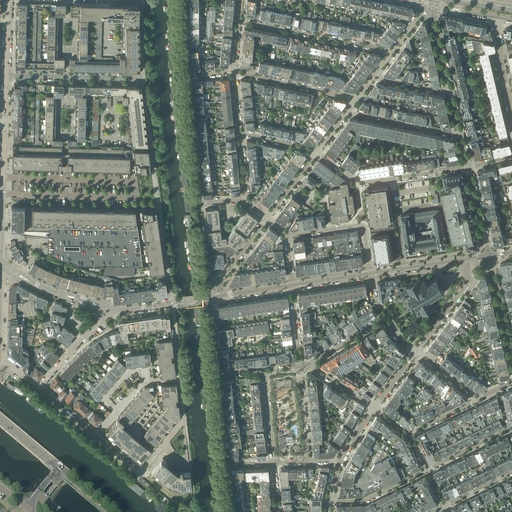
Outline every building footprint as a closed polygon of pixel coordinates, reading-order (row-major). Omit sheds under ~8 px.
[(361,8),(364,9),(366,0),(359,0),(358,8),(357,13),(360,13),(361,8)] [(368,15),(369,15),(369,12),(366,12),(367,9),(370,10),(372,1),(368,0),(366,0),(364,9),(363,14),(368,15)] [(371,16),(374,16),(377,2),(372,1),(370,10),(369,12),(369,15),(371,16)] [(380,18),(382,13),(384,3),(377,2),(374,16),(380,18)] [(48,10),(48,15),(52,15),(52,10),(65,10),(66,4),(37,3),(37,10),(38,10),(42,10),(48,10)] [(125,18),(125,20),(139,20),(139,6),(71,4),(70,15),(78,15),(78,20),(88,20),(88,18),(125,18)] [(387,14),(394,15),(395,6),(392,5),(389,4),(387,14)] [(245,15),(259,18),(260,12),(261,9),(246,6),(245,15)] [(399,18),(398,21),(402,22),(405,23),(408,18),(413,12),(413,11),(412,9),(405,8),(401,7),(399,16),(399,18)] [(283,23),(288,24),(292,9),(288,9),(287,14),(285,14),(283,23)] [(189,37),(189,42),(198,41),(211,41),(211,39),(211,35),(211,31),(212,27),(212,22),(214,22),(215,22),(215,10),(207,10),(207,21),(207,32),(207,37),(202,37),(189,37)] [(440,18),(445,38),(450,37),(455,36),(454,31),(452,31),(449,32),(449,29),(448,29),(446,16),(443,15),(440,18)] [(387,23),(385,25),(397,33),(400,29),(391,23),(386,19),(384,21),(387,23)] [(471,22),(470,21),(469,21),(468,21),(466,21),(465,20),(463,20),(463,29),(464,30),(464,31),(469,32),(471,22)] [(392,21),(391,23),(400,29),(405,23),(402,22),(398,21),(396,21),(395,21),(392,21)] [(387,29),(385,31),(394,38),(397,33),(385,25),(384,27),(387,29)] [(384,33),(382,35),(391,42),(394,38),(385,31),(381,28),(380,30),(384,33)] [(417,30),(412,36),(412,37),(415,37),(415,36),(429,33),(428,31),(427,28),(417,30)] [(510,40),(510,38),(511,29),(510,28),(508,28),(507,28),(506,28),(503,31),(504,36),(505,36),(506,36),(507,37),(507,39),(510,40)] [(263,51),(265,52),(268,53),(269,51),(269,50),(266,50),(268,41),(270,42),(272,33),(267,32),(265,45),(264,47),(263,51)] [(376,37),(374,41),(373,42),(388,45),(391,42),(382,35),(379,39),(376,37)] [(446,43),(456,41),(459,41),(459,40),(466,39),(466,38),(465,36),(464,37),(457,38),(456,35),(455,36),(450,37),(445,38),(446,43)] [(286,36),(283,49),(283,51),(286,51),(286,48),(287,45),(289,46),(291,39),(291,37),(286,36)] [(411,52),(413,54),(414,52),(411,51),(412,50),(415,49),(415,48),(415,47),(414,44),(413,38),(412,37),(412,36),(410,38),(404,47),(411,53),(411,52)] [(415,47),(431,43),(430,41),(430,38),(421,40),(421,42),(414,44),(415,47)] [(471,40),(466,40),(467,44),(467,45),(467,44),(468,47),(470,56),(471,55),(471,58),(473,58),(472,55),(475,54),(475,55),(480,53),(488,52),(495,50),(494,44),(484,43),(478,41),(473,40),(471,40)] [(456,41),(446,43),(448,49),(463,46),(463,45),(462,43),(460,43),(457,44),(456,41)] [(463,46),(448,49),(449,54),(449,55),(459,52),(458,49),(461,49),(468,47),(467,44),(467,45),(467,44),(463,45),(463,46)] [(401,51),(411,58),(411,59),(414,56),(415,55),(413,54),(411,52),(411,53),(404,47),(401,51)] [(342,63),(342,65),(342,66),(345,66),(346,62),(348,62),(348,61),(349,59),(350,51),(347,50),(348,49),(345,48),(342,63)] [(420,56),(433,53),(433,51),(432,48),(423,50),(424,52),(419,53),(419,55),(416,56),(417,57),(420,56)] [(349,59),(348,61),(349,62),(350,61),(351,59),(352,59),(353,59),(359,51),(353,50),(353,51),(350,51),(349,59)] [(262,72),(264,58),(265,52),(263,51),(263,52),(264,52),(263,55),(262,55),(261,61),(259,61),(258,65),(257,71),(262,72)] [(359,51),(353,59),(355,61),(357,58),(358,57),(360,58),(363,54),(361,53),(362,52),(360,51),(359,51)] [(398,55),(408,63),(411,58),(401,51),(398,55)] [(449,56),(450,60),(464,57),(465,57),(465,54),(463,54),(462,52),(459,52),(449,55),(449,56)] [(488,52),(480,53),(481,57),(480,57),(481,62),(482,61),(484,70),(491,68),(488,52)] [(270,73),(273,59),(275,54),(273,53),(271,53),(270,59),(271,59),(270,63),(268,62),(266,73),(270,73)] [(366,54),(365,55),(375,63),(379,57),(379,55),(368,53),(367,54),(366,54)] [(365,58),(363,60),(372,67),(375,63),(365,55),(363,54),(362,56),(365,58)] [(408,69),(410,66),(411,65),(410,64),(408,63),(398,55),(395,59),(405,67),(408,69)] [(140,56),(126,56),(127,56),(126,63),(125,63),(125,56),(116,56),(116,61),(120,61),(120,63),(114,63),(75,62),(75,58),(69,58),(69,69),(114,71),(140,71),(140,56)] [(279,75),(284,76),(286,66),(284,66),(286,59),(287,59),(288,57),(283,56),(282,61),(279,75)] [(359,60),(357,62),(369,71),(372,67),(363,60),(360,58),(358,57),(357,58),(359,60)] [(465,59),(464,57),(450,60),(452,65),(462,63),(461,60),(465,59)] [(289,77),(293,78),(295,68),(293,67),(295,61),(296,61),(297,59),(293,58),(292,60),(292,63),(289,77)] [(422,66),(436,63),(435,61),(434,58),(426,60),(426,62),(421,63),(422,64),(419,65),(419,67),(422,66)] [(403,68),(405,67),(395,59),(392,63),(401,71),(403,68)] [(357,62),(354,66),(366,75),(369,71),(357,62)] [(303,80),(307,81),(310,67),(311,63),(308,63),(307,70),(305,70),(303,80)] [(398,75),(401,71),(392,63),(389,67),(398,74),(397,74),(398,75)] [(312,82),(317,83),(320,66),(318,66),(318,69),(317,69),(316,72),(314,72),(312,82)] [(353,69),(352,71),(362,79),(366,75),(354,66),(353,66),(352,68),(353,69)] [(402,78),(408,80),(411,67),(410,66),(408,69),(408,70),(402,78)] [(335,87),(339,88),(341,84),(344,80),(340,77),(341,75),(342,74),(343,71),(345,68),(341,68),(339,67),(338,71),(335,87)] [(397,77),(398,75),(397,74),(398,74),(389,67),(384,73),(385,75),(397,77)] [(422,77),(438,73),(437,71),(437,68),(428,70),(429,72),(424,73),(423,71),(421,72),(422,77)] [(454,76),(464,74),(467,73),(466,68),(453,71),(454,76)] [(491,68),(484,70),(485,73),(484,73),(485,78),(486,78),(488,87),(495,85),(491,68)] [(419,82),(423,83),(423,82),(439,78),(438,75),(439,75),(438,75),(439,75),(438,73),(422,77),(421,72),(420,69),(416,70),(417,71),(419,81),(419,82)] [(348,71),(347,74),(359,83),(362,79),(352,71),(351,71),(350,72),(348,71)] [(349,79),(347,81),(356,87),(359,83),(347,74),(345,76),(349,79)] [(423,82),(423,83),(430,84),(440,86),(441,85),(440,81),(441,81),(440,80),(439,78),(423,82)] [(456,82),(457,87),(468,84),(467,81),(469,81),(469,80),(471,80),(470,78),(456,82)] [(341,84),(339,88),(353,91),(354,90),(356,87),(347,81),(344,85),(341,84)] [(373,98),(375,98),(377,99),(377,96),(378,92),(380,84),(378,84),(378,83),(376,84),(371,91),(367,97),(371,97),(373,98)] [(458,93),(471,90),(477,88),(476,83),(470,84),(468,84),(457,87),(458,93)] [(84,96),(84,93),(84,85),(69,85),(68,96),(76,96),(84,96)] [(495,85),(488,87),(488,90),(489,95),(490,94),(492,103),(499,101),(495,85)] [(130,94),(130,101),(143,101),(141,87),(114,86),(104,86),(104,93),(114,94),(122,94),(122,96),(115,96),(115,101),(125,101),(128,101),(128,94),(130,94)] [(459,98),(468,96),(472,95),(471,90),(458,93),(459,95),(458,96),(459,97),(459,98)] [(423,108),(425,109),(427,109),(429,109),(429,105),(427,94),(424,93),(422,101),(421,108),(423,108)] [(429,105),(445,101),(444,98),(443,97),(427,94),(429,105)] [(357,110),(364,111),(367,98),(366,98),(357,110)] [(331,101),(340,109),(345,103),(344,101),(332,99),(331,100),(331,101)] [(460,103),(462,107),(470,105),(469,103),(474,102),(477,101),(476,99),(475,99),(460,103)] [(330,103),(329,106),(337,112),(340,109),(331,101),(329,100),(328,102),(330,103)] [(437,108),(446,106),(445,101),(429,105),(429,109),(429,110),(433,109),(433,107),(434,107),(434,106),(437,106),(437,108)] [(499,101),(492,103),(492,106),(493,111),(496,120),(503,118),(499,101)] [(318,104),(321,107),(334,116),(337,112),(329,106),(326,104),(325,105),(321,102),(318,104)] [(322,110),(320,112),(331,121),(334,116),(321,107),(320,108),(322,110)] [(463,111),(464,116),(472,114),(472,112),(480,110),(480,107),(477,108),(463,111)] [(278,136),(282,137),(287,119),(288,113),(287,113),(284,112),(283,115),(285,115),(282,127),(280,127),(278,136)] [(320,112),(317,116),(328,124),(331,121),(320,112)] [(316,122),(325,128),(328,124),(317,116),(315,114),(313,116),(315,118),(316,118),(318,119),(316,122)] [(266,133),(270,119),(270,117),(268,116),(266,122),(264,121),(262,132),(266,133)] [(270,134),(274,135),(278,117),(277,116),(276,119),(274,126),(272,125),(270,134)] [(465,120),(466,125),(474,123),(474,120),(480,119),(480,118),(481,118),(481,116),(465,120)] [(503,118),(496,120),(496,123),(497,128),(499,136),(507,135),(507,134),(503,118)] [(354,128),(357,130),(359,120),(354,120),(351,119),(350,120),(348,122),(345,126),(344,127),(351,133),(354,128)] [(286,138),(291,139),(294,125),(295,120),(293,120),(291,126),(289,125),(289,129),(286,138)] [(315,124),(313,126),(322,133),(325,128),(316,122),(314,120),(313,122),(315,124)] [(360,142),(361,135),(364,122),(359,120),(357,130),(356,132),(354,141),(360,142)] [(311,124),(308,128),(319,137),(322,133),(313,126),(311,124)] [(354,135),(351,133),(344,127),(344,128),(342,130),(341,131),(341,132),(351,139),(354,135)] [(309,132),(307,134),(316,141),(319,137),(308,128),(307,130),(309,132)] [(295,140),(299,141),(305,132),(302,130),(301,132),(297,131),(295,140)] [(305,132),(299,141),(302,141),(313,144),(314,143),(316,141),(307,134),(305,132)] [(348,143),(351,139),(341,132),(339,134),(338,135),(344,140),(348,143)] [(469,138),(470,142),(482,139),(482,137),(486,136),(485,134),(481,135),(469,138)] [(335,139),(344,146),(345,147),(346,148),(349,144),(348,143),(344,140),(338,135),(336,138),(336,137),(335,139)] [(444,147),(447,146),(455,144),(454,141),(453,140),(442,138),(443,144),(444,147)] [(332,143),(342,151),(343,152),(346,148),(345,147),(344,146),(335,139),(333,142),(333,141),(332,143)] [(339,155),(342,151),(332,143),(330,145),(329,147),(339,155)] [(509,143),(509,144),(501,146),(501,145),(496,146),(496,147),(492,148),(494,155),(511,151),(511,152),(511,151),(509,144),(510,144),(509,144),(509,143)] [(480,144),(471,146),(473,155),(474,159),(475,160),(481,159),(481,158),(493,156),(492,151),(491,146),(481,148),(480,144)] [(12,146),(12,167),(61,169),(62,147),(12,146)] [(67,169),(130,170),(130,149),(68,147),(68,154),(67,156),(67,169)] [(336,159),(339,155),(329,147),(327,149),(326,151),(336,159)] [(277,148),(275,156),(274,158),(277,159),(279,157),(284,151),(285,150),(277,148)] [(130,149),(130,170),(151,171),(148,150),(130,149)] [(284,151),(288,154),(289,153),(301,161),(305,156),(304,154),(285,150),(284,151)] [(436,151),(438,157),(439,157),(440,166),(442,165),(441,162),(445,161),(445,160),(441,160),(441,159),(441,157),(439,152),(439,151),(436,151)] [(291,156),(289,158),(298,165),(301,161),(289,153),(288,154),(291,156)] [(342,163),(346,166),(353,157),(349,154),(348,155),(342,163)] [(288,160),(286,162),(295,169),(298,165),(289,158),(287,157),(286,158),(288,160)] [(346,166),(350,169),(357,160),(353,157),(346,166)] [(357,174),(360,170),(359,166),(359,165),(360,164),(360,162),(357,160),(350,169),(357,174)] [(284,161),(281,165),(292,173),(295,169),(286,162),(284,161)] [(330,188),(330,189),(331,190),(336,189),(336,188),(340,187),(342,196),(349,195),(347,182),(319,161),(310,172),(317,177),(321,179),(322,177),(326,180),(324,182),(327,184),(330,186),(330,188)] [(282,168),(280,171),(289,177),(292,173),(281,165),(279,163),(277,165),(279,167),(280,166),(282,168)] [(273,171),(274,172),(286,181),(289,177),(280,171),(273,165),(272,167),(271,168),(270,169),(273,171)] [(496,167),(498,176),(500,185),(503,184),(511,182),(511,180),(503,182),(501,174),(504,173),(504,174),(509,173),(509,172),(507,165),(499,167),(496,167)] [(496,167),(488,169),(489,173),(493,172),(494,174),(495,174),(495,177),(498,176),(496,167)] [(477,173),(478,178),(489,175),(488,173),(489,173),(488,169),(478,171),(477,173)] [(276,176),(274,178),(283,185),(286,181),(274,172),(275,173),(274,174),(276,176)] [(305,181),(311,185),(315,188),(319,183),(320,184),(322,182),(317,179),(316,180),(308,174),(304,180),(305,181)] [(445,213),(447,221),(453,242),(461,240),(461,243),(462,243),(464,250),(479,248),(477,238),(476,239),(471,217),(472,217),(471,213),(470,209),(469,206),(468,206),(463,185),(464,184),(462,175),(443,177),(444,185),(443,186),(444,188),(445,188),(445,189),(448,188),(448,190),(440,192),(445,213)] [(478,178),(480,184),(490,182),(489,175),(478,178)] [(272,177),(269,180),(280,189),(283,185),(274,178),(272,177)] [(268,182),(266,185),(277,193),(280,189),(269,180),(267,179),(266,181),(268,182)] [(480,184),(481,190),(492,188),(490,182),(480,184)] [(252,193),(256,187),(258,185),(260,183),(251,184),(252,193)] [(388,184),(365,187),(366,191),(367,191),(371,217),(369,217),(370,223),(375,222),(375,224),(389,222),(388,220),(393,220),(392,214),(390,214),(387,188),(389,188),(388,184)] [(266,185),(263,189),(274,197),(277,193),(266,185)] [(331,190),(330,189),(329,189),(330,197),(328,198),(330,211),(332,211),(333,214),(331,214),(332,221),(332,222),(349,219),(349,217),(351,217),(353,214),(353,212),(355,212),(352,194),(349,195),(342,196),(340,187),(336,188),(336,189),(331,190)] [(481,190),(483,196),(493,194),(492,188),(481,190)] [(259,192),(260,193),(262,194),(271,201),(274,197),(263,189),(261,190),(259,192)] [(252,193),(252,200),(256,203),(265,209),(268,205),(257,197),(254,194),(252,193)] [(255,193),(254,194),(257,197),(268,205),(271,201),(262,194),(260,193),(258,195),(255,193)] [(483,200),(484,202),(497,199),(495,193),(493,194),(483,196),(483,200)] [(292,196),(289,200),(298,207),(299,205),(302,207),(304,208),(305,207),(304,205),(293,197),(292,196)] [(484,204),(485,207),(495,205),(498,204),(497,199),(484,202),(484,204)] [(289,200),(286,204),(295,211),(296,209),(299,210),(300,209),(298,207),(289,200)] [(283,208),(293,216),(295,218),(296,216),(298,213),(295,211),(286,204),(283,208)] [(48,237),(48,238),(55,238),(55,234),(80,235),(79,258),(104,259),(103,266),(104,266),(143,267),(137,225),(135,210),(122,209),(105,209),(89,208),(81,208),(73,208),(65,208),(49,207),(32,207),(25,207),(24,207),(11,206),(11,221),(10,230),(21,230),(24,230),(32,230),(32,236),(48,237)] [(210,245),(212,245),(228,243),(234,248),(235,249),(258,219),(253,216),(251,219),(248,222),(246,225),(244,228),(241,231),(239,235),(233,230),(227,238),(226,238),(226,235),(221,235),(220,224),(218,212),(218,208),(205,209),(205,214),(206,217),(206,218),(208,244),(210,243),(210,245)] [(283,208),(279,213),(289,220),(293,216),(283,208)] [(312,212),(313,213),(313,216),(317,215),(319,226),(325,225),(326,224),(326,223),(327,223),(327,222),(326,213),(324,213),(324,211),(323,211),(322,208),(319,209),(320,212),(316,212),(316,208),(315,208),(313,211),(312,212)] [(156,210),(141,210),(142,218),(143,221),(143,225),(144,232),(145,239),(145,241),(146,245),(147,252),(148,259),(148,262),(149,266),(150,273),(164,271),(163,264),(163,260),(163,257),(162,250),(161,244),(160,240),(160,239),(160,237),(159,230),(158,223),(158,219),(157,219),(157,216),(156,210)] [(439,247),(446,246),(441,213),(438,213),(438,210),(432,210),(409,213),(401,215),(406,252),(413,251),(413,249),(439,245),(439,247)] [(289,220),(279,213),(276,218),(288,227),(292,222),(289,220)] [(297,219),(297,217),(289,228),(292,230),(298,229),(297,219)] [(269,227),(265,232),(274,238),(275,239),(276,237),(275,236),(277,234),(269,227)] [(265,232),(262,236),(271,242),(272,243),(273,241),(272,240),(274,238),(265,232)] [(393,261),(395,260),(395,257),(392,257),(389,234),(372,236),(371,236),(372,244),(371,244),(371,247),(372,247),(374,261),(375,261),(375,263),(393,261)] [(259,240),(267,247),(268,247),(270,245),(269,245),(271,242),(262,236),(259,240)] [(272,249),(282,248),(281,237),(280,236),(275,243),(275,244),(275,247),(274,247),(274,245),(272,247),(271,248),(272,249)] [(293,240),(294,246),(305,244),(314,243),(313,237),(293,240)] [(511,237),(503,238),(493,240),(494,244),(494,246),(511,243),(511,237)] [(10,247),(12,250),(12,251),(16,259),(18,262),(19,262),(24,266),(25,265),(27,264),(25,263),(26,262),(24,260),(23,259),(24,259),(23,259),(22,256),(23,255),(22,254),(23,253),(21,248),(19,249),(18,247),(17,248),(16,245),(15,245),(15,244),(15,241),(11,241),(11,240),(11,241),(10,241),(10,247)] [(259,240),(256,245),(264,251),(265,252),(267,250),(266,249),(267,247),(259,240)] [(228,243),(212,245),(212,254),(211,254),(210,256),(211,265),(211,266),(212,267),(213,267),(216,267),(217,268),(221,268),(222,267),(222,266),(223,265),(223,264),(224,264),(223,259),(228,259),(228,257),(234,248),(228,243)] [(256,245),(252,249),(261,255),(264,258),(265,256),(262,254),(264,251),(256,245)] [(349,247),(352,267),(358,266),(355,246),(351,247),(349,247)] [(355,246),(358,266),(363,265),(361,250),(360,246),(355,246)] [(344,248),(347,268),(352,267),(349,247),(346,248),(344,248)] [(307,255),(312,254),(317,253),(317,252),(315,252),(315,248),(312,248),(313,250),(309,251),(309,252),(306,253),(306,249),(295,251),(295,257),(301,256),(307,255)] [(339,249),(342,268),(347,268),(344,248),(342,248),(341,248),(339,249)] [(252,249),(249,253),(256,258),(259,260),(260,259),(259,258),(261,255),(252,249)] [(334,255),(336,269),(342,268),(339,249),(338,249),(336,249),(333,250),(334,251),(337,250),(337,255),(334,255)] [(324,258),(326,271),(331,270),(329,259),(328,250),(327,250),(327,252),(323,252),(324,258)] [(320,252),(317,252),(317,253),(318,255),(321,255),(321,260),(320,261),(319,258),(318,258),(320,272),(326,271),(324,258),(323,252),(323,251),(322,251),(320,252)] [(251,262),(253,261),(254,261),(256,258),(249,253),(242,263),(251,262)] [(307,255),(301,256),(303,274),(309,273),(307,255)] [(29,269),(37,273),(41,266),(38,264),(39,262),(37,261),(36,264),(34,262),(29,269)] [(501,275),(502,275),(511,272),(511,262),(500,264),(499,265),(500,269),(500,270),(501,273),(501,275)] [(37,273),(44,277),(49,267),(44,265),(43,265),(43,266),(43,267),(41,266),(37,273)] [(44,277),(53,281),(57,270),(53,269),(49,267),(44,277)] [(135,268),(103,267),(103,275),(134,276),(135,268)] [(53,281),(60,283),(62,275),(60,274),(61,272),(57,270),(53,281)] [(241,283),(239,272),(234,273),(228,281),(229,285),(241,283)] [(60,283),(67,285),(70,275),(66,273),(65,276),(62,275),(60,283)] [(67,285),(75,288),(78,279),(75,279),(75,276),(70,275),(67,285)] [(109,294),(113,293),(111,278),(107,276),(106,276),(105,276),(104,279),(107,280),(107,282),(105,282),(105,283),(102,283),(94,280),(94,282),(91,292),(101,294),(109,294)] [(475,285),(475,286),(488,284),(486,277),(482,276),(475,285)] [(75,288),(83,290),(85,281),(86,279),(78,277),(78,279),(75,288)] [(111,278),(113,293),(114,301),(115,302),(120,301),(118,291),(120,290),(119,283),(120,282),(120,280),(114,279),(111,278)] [(91,292),(94,282),(94,281),(87,279),(86,282),(85,281),(83,290),(91,292)] [(156,287),(154,287),(156,296),(163,295),(161,279),(157,279),(158,283),(155,283),(156,287)] [(389,281),(391,296),(396,295),(395,293),(398,292),(399,292),(400,294),(398,295),(400,298),(402,297),(405,303),(406,302),(406,303),(406,304),(406,305),(407,305),(407,306),(408,306),(408,307),(409,307),(410,307),(411,307),(412,307),(413,307),(415,311),(416,311),(416,312),(416,313),(418,316),(422,314),(428,311),(429,312),(431,311),(431,310),(436,306),(435,305),(438,304),(436,301),(439,299),(437,296),(444,292),(442,288),(445,287),(441,281),(438,282),(436,279),(427,284),(424,279),(421,281),(420,279),(414,282),(413,281),(411,282),(411,284),(406,287),(407,289),(405,290),(401,293),(397,286),(401,286),(400,279),(389,281)] [(387,296),(391,296),(389,281),(378,282),(380,297),(382,302),(383,302),(384,303),(387,301),(388,300),(387,297),(387,296)] [(469,294),(473,293),(489,289),(488,285),(488,283),(488,284),(475,286),(476,287),(477,287),(477,291),(476,291),(476,290),(475,290),(471,290),(469,294)] [(9,288),(9,296),(16,296),(16,290),(22,293),(24,288),(17,284),(9,288)] [(365,284),(360,285),(361,296),(361,298),(366,297),(367,299),(368,299),(366,285),(365,284)] [(136,285),(134,286),(136,299),(142,298),(141,289),(139,290),(139,287),(136,287),(136,285)] [(143,289),(141,289),(142,298),(144,298),(146,297),(151,296),(150,288),(149,285),(145,286),(143,286),(143,289)] [(121,290),(120,290),(118,291),(120,301),(125,300),(127,301),(129,300),(128,300),(127,291),(125,292),(125,289),(126,286),(122,287),(123,292),(122,292),(121,290)] [(129,291),(127,291),(128,300),(129,300),(136,299),(134,286),(131,286),(131,288),(129,288),(130,289),(128,289),(129,291)] [(30,291),(24,288),(22,293),(21,295),(26,298),(26,297),(27,296),(30,291)] [(474,298),(475,298),(490,294),(490,293),(489,289),(473,293),(474,298)] [(31,301),(33,301),(36,300),(36,294),(30,291),(27,296),(26,297),(30,299),(31,301)] [(299,295),(301,314),(308,313),(307,311),(307,309),(307,307),(305,293),(300,294),(299,295)] [(36,294),(36,300),(37,304),(42,307),(44,303),(46,304),(48,299),(39,296),(36,294)] [(480,300),(480,303),(492,300),(491,297),(491,296),(490,294),(475,298),(473,299),(474,302),(480,300)] [(468,295),(462,303),(471,310),(471,308),(469,300),(468,297),(468,295)] [(283,310),(284,317),(289,316),(289,313),(289,311),(287,297),(286,296),(281,297),(283,308),(283,310)] [(478,310),(478,309),(493,306),(493,304),(492,300),(480,303),(481,306),(477,306),(478,310)] [(9,302),(8,311),(14,311),(23,309),(24,314),(24,316),(26,316),(38,314),(37,311),(34,310),(34,308),(33,301),(31,301),(25,302),(22,302),(20,302),(21,301),(18,301),(9,302)] [(63,322),(63,321),(67,308),(67,307),(66,307),(61,306),(62,303),(55,301),(50,318),(41,320),(46,338),(54,335),(67,347),(72,341),(71,340),(74,336),(75,336),(75,335),(64,325),(63,325),(62,323),(63,322)] [(368,311),(373,318),(377,316),(370,303),(365,304),(366,307),(368,311)] [(462,303),(459,307),(468,314),(470,315),(472,313),(472,311),(471,310),(462,303)] [(362,309),(369,321),(373,318),(368,311),(366,312),(364,308),(362,305),(360,305),(362,309)] [(355,307),(360,316),(365,323),(369,321),(362,309),(360,310),(357,306),(355,307)] [(479,312),(480,315),(481,314),(483,314),(494,311),(494,308),(493,306),(478,309),(479,312)] [(456,311),(465,318),(466,319),(467,318),(465,317),(468,314),(459,307),(456,311)] [(16,311),(23,309),(14,311),(8,311),(8,318),(24,316),(24,314),(16,315),(16,311)] [(351,312),(352,313),(360,326),(365,323),(360,316),(358,317),(355,310),(351,312)] [(456,311),(453,315),(462,322),(465,318),(456,311)] [(495,315),(494,311),(483,314),(481,314),(480,315),(479,315),(480,320),(483,320),(496,317),(495,315)] [(350,318),(356,328),(360,326),(352,313),(349,315),(350,318)] [(152,317),(147,317),(149,327),(156,326),(154,316),(155,316),(153,315),(152,317)] [(165,315),(161,315),(162,325),(164,325),(165,330),(162,330),(163,335),(168,334),(171,334),(173,334),(173,329),(170,329),(169,315),(165,316),(165,315)] [(453,315),(450,319),(459,326),(460,323),(463,325),(464,326),(465,324),(462,322),(453,315)] [(141,318),(142,328),(146,327),(146,330),(146,334),(150,334),(149,327),(147,317),(141,318)] [(479,324),(479,327),(497,322),(496,319),(496,317),(483,320),(483,321),(482,323),(479,324)] [(138,319),(133,319),(134,329),(135,332),(138,332),(137,329),(142,328),(141,318),(139,318),(138,319)] [(348,323),(353,331),(356,328),(350,318),(347,320),(348,323)] [(126,320),(124,321),(125,321),(127,331),(130,332),(129,330),(131,330),(131,332),(135,332),(134,329),(133,319),(128,320),(126,320)] [(302,328),(303,335),(320,333),(323,332),(323,329),(322,324),(322,319),(320,320),(318,320),(319,324),(316,324),(311,325),(307,326),(307,327),(303,328),(302,328)] [(341,328),(345,335),(349,333),(342,320),(341,319),(339,320),(343,327),(341,328)] [(342,320),(349,333),(353,331),(348,323),(347,324),(344,319),(342,320)] [(450,319),(447,323),(456,330),(457,327),(460,329),(460,330),(463,332),(466,334),(468,332),(459,326),(450,319)] [(217,330),(219,346),(229,344),(232,343),(231,336),(233,336),(239,335),(239,336),(240,336),(245,335),(245,334),(261,331),(261,333),(269,332),(267,320),(217,328),(218,328),(218,330),(217,330)] [(121,330),(120,330),(120,332),(127,331),(125,321),(124,321),(118,322),(119,328),(120,327),(121,330)] [(334,332),(338,339),(342,337),(335,326),(333,322),(330,323),(333,327),(335,331),(334,332)] [(484,328),(484,331),(498,328),(498,326),(497,322),(479,327),(480,329),(484,328)] [(447,323),(444,327),(454,335),(455,336),(457,333),(458,332),(456,330),(447,323)] [(335,326),(342,337),(345,335),(341,328),(339,324),(335,326)] [(328,331),(334,342),(338,339),(334,332),(332,333),(330,330),(328,326),(326,327),(327,327),(329,331),(328,331)] [(326,336),(331,344),(334,342),(328,331),(329,331),(327,327),(325,328),(327,331),(326,331),(328,335),(326,336)] [(379,336),(386,332),(384,327),(382,327),(375,331),(377,334),(376,334),(374,333),(376,338),(379,336)] [(455,336),(454,335),(444,327),(441,331),(450,338),(453,340),(454,337),(456,339),(457,337),(455,336)] [(480,338),(488,336),(500,333),(499,330),(498,328),(484,331),(481,332),(482,334),(480,338)] [(7,344),(7,345),(20,345),(31,345),(32,341),(34,331),(24,330),(24,332),(19,331),(19,329),(8,329),(8,334),(8,335),(8,338),(7,338),(8,338),(8,339),(7,339),(8,339),(8,341),(7,340),(7,341),(8,341),(8,344),(7,344)] [(120,330),(114,331),(116,341),(116,342),(120,342),(120,341),(123,340),(123,341),(128,340),(127,331),(120,332),(120,330)] [(110,333),(108,333),(111,345),(113,344),(116,344),(116,342),(116,341),(114,331),(113,332),(111,332),(110,333)] [(441,331),(438,335),(450,344),(451,342),(456,346),(455,348),(459,351),(459,350),(461,347),(462,347),(453,340),(450,338),(441,331)] [(374,346),(377,344),(376,341),(374,342),(373,342),(372,341),(372,340),(376,338),(374,333),(373,332),(368,335),(374,346)] [(377,344),(379,343),(389,337),(386,332),(379,336),(380,339),(378,340),(376,341),(377,344)] [(101,337),(106,345),(108,348),(112,347),(111,345),(108,333),(106,334),(101,337)] [(485,340),(485,342),(501,339),(501,337),(500,337),(500,333),(488,336),(489,339),(485,340)] [(375,348),(374,346),(368,335),(365,337),(366,337),(362,339),(367,347),(370,346),(372,349),(375,348)] [(438,335),(435,339),(445,347),(447,344),(450,347),(448,349),(450,351),(453,347),(450,344),(438,335)] [(97,339),(96,340),(101,348),(103,347),(104,349),(105,348),(107,349),(108,348),(106,345),(101,337),(97,339)] [(156,341),(160,377),(163,377),(175,376),(171,339),(170,340),(169,337),(168,337),(164,337),(157,338),(157,341),(156,341)] [(385,345),(384,345),(392,341),(389,337),(379,343),(380,345),(384,343),(385,345)] [(332,358),(330,359),(329,359),(328,360),(326,361),(329,366),(331,365),(333,365),(336,370),(337,369),(339,368),(341,370),(344,369),(348,366),(354,362),(355,362),(354,361),(356,360),(357,360),(363,356),(364,357),(370,353),(367,347),(362,339),(359,341),(358,341),(355,343),(355,344),(353,345),(352,346),(350,347),(349,347),(346,349),(344,350),(343,351),(341,352),(340,353),(340,352),(337,354),(336,355),(333,357),(332,358)] [(435,339),(432,343),(443,352),(446,348),(445,347),(435,339)] [(490,344),(491,347),(502,344),(501,341),(501,339),(485,342),(486,345),(490,344)] [(94,341),(89,344),(96,353),(97,353),(96,352),(98,350),(99,352),(101,351),(100,350),(101,349),(101,348),(96,340),(94,341)] [(393,349),(394,348),(396,344),(392,341),(384,345),(384,346),(386,348),(385,350),(384,350),(382,353),(385,355),(387,352),(389,350),(391,347),(393,349)] [(44,358),(43,359),(51,365),(53,361),(54,361),(58,356),(47,346),(43,343),(38,349),(35,352),(37,353),(37,354),(41,350),(42,352),(40,354),(44,358)] [(432,343),(429,347),(439,355),(440,352),(441,353),(442,353),(443,352),(432,343)] [(86,347),(85,348),(91,356),(92,358),(93,356),(95,355),(94,354),(96,353),(89,344),(86,347)] [(396,350),(396,351),(398,352),(397,353),(399,354),(400,354),(402,356),(402,355),(405,352),(405,350),(396,344),(394,348),(396,350)] [(485,354),(489,353),(504,350),(503,348),(502,344),(491,347),(491,350),(484,351),(485,354)] [(10,353),(16,359),(25,349),(26,348),(25,346),(22,346),(20,349),(18,347),(20,345),(7,345),(7,348),(9,349),(10,349),(10,353)] [(426,351),(441,363),(444,359),(443,357),(440,356),(439,355),(429,347),(426,351)] [(83,350),(79,353),(86,360),(88,359),(89,360),(91,359),(89,357),(91,356),(85,348),(83,350)] [(15,361),(22,367),(28,360),(28,359),(26,357),(28,355),(29,352),(25,349),(16,359),(15,361)] [(317,350),(305,352),(305,356),(308,358),(320,350),(320,349),(317,349),(317,350)] [(491,359),(494,358),(505,355),(504,352),(504,350),(489,353),(489,354),(487,355),(488,358),(490,358),(491,359)] [(389,360),(395,365),(399,360),(402,356),(400,354),(399,354),(397,353),(398,352),(396,351),(393,354),(389,360)] [(79,353),(69,362),(76,369),(78,367),(80,369),(81,367),(80,366),(82,364),(84,365),(85,364),(84,362),(86,360),(79,353)] [(125,356),(122,358),(123,360),(126,365),(128,365),(128,366),(133,366),(131,354),(125,354),(125,356)] [(441,363),(445,365),(452,356),(450,354),(448,357),(446,356),(444,359),(441,363)] [(448,368),(456,358),(452,355),(452,356),(445,365),(448,368)] [(490,362),(491,364),(506,361),(506,359),(505,355),(494,358),(494,361),(490,362)] [(51,365),(43,359),(41,357),(37,362),(39,363),(47,369),(51,365)] [(117,359),(113,363),(123,371),(125,368),(124,367),(126,365),(123,360),(122,358),(118,359),(117,359)] [(448,368),(452,371),(459,361),(456,358),(448,368)] [(385,365),(384,367),(390,372),(393,368),(383,361),(382,360),(380,359),(380,360),(379,361),(385,365)] [(384,360),(383,361),(393,368),(395,365),(389,360),(388,362),(386,360),(385,359),(385,360),(384,360)] [(31,374),(34,377),(41,369),(39,367),(38,369),(35,367),(36,366),(30,361),(30,365),(30,368),(33,370),(32,370),(33,371),(31,374)] [(333,368),(331,365),(329,366),(326,361),(321,364),(321,367),(328,371),(331,372),(331,371),(330,370),(333,368)] [(411,370),(408,375),(411,378),(422,363),(419,361),(413,368),(415,369),(413,371),(411,370)] [(452,371),(455,373),(462,364),(463,363),(459,361),(452,371)] [(496,366),(496,369),(507,366),(507,363),(506,361),(491,364),(488,365),(489,367),(491,367),(496,366)] [(60,372),(60,373),(62,375),(65,377),(67,379),(68,378),(70,379),(72,377),(71,375),(73,373),(75,374),(76,373),(75,371),(76,369),(69,362),(66,366),(63,369),(60,372)] [(109,365),(108,366),(118,375),(119,373),(120,374),(123,371),(113,363),(111,366),(109,365)] [(426,366),(422,363),(411,378),(413,379),(417,374),(418,375),(426,366)] [(462,364),(455,373),(459,376),(466,366),(468,364),(466,363),(465,365),(463,363),(462,364)] [(377,364),(375,366),(388,375),(390,372),(384,367),(382,368),(377,364)] [(108,370),(106,373),(115,380),(117,377),(116,376),(118,375),(108,366),(106,368),(108,370)] [(380,372),(378,373),(385,379),(388,375),(375,366),(374,367),(380,372)] [(429,369),(426,366),(418,375),(422,378),(429,369)] [(459,376),(463,379),(468,372),(466,371),(468,367),(466,366),(459,376)] [(490,376),(490,377),(509,372),(508,370),(507,366),(496,369),(497,372),(488,374),(490,376)] [(41,369),(34,377),(38,380),(46,370),(43,367),(41,369)] [(432,371),(429,369),(422,378),(421,379),(423,380),(426,377),(427,378),(432,371)] [(463,379),(466,382),(473,372),(473,371),(472,370),(469,373),(468,372),(463,379)] [(372,371),(371,373),(383,382),(385,379),(378,373),(377,375),(372,371)] [(436,374),(432,371),(427,378),(429,379),(427,383),(428,384),(429,383),(436,374)] [(474,371),(473,372),(466,382),(470,384),(475,377),(476,375),(477,374),(474,371)] [(509,372),(490,377),(494,384),(510,376),(509,372)] [(101,374),(100,376),(110,384),(111,382),(112,383),(115,380),(106,373),(103,376),(101,374)] [(321,382),(322,381),(319,379),(310,373),(309,373),(307,375),(307,380),(308,382),(308,384),(317,383),(321,382)] [(340,378),(346,382),(350,375),(347,373),(344,375),(340,378)] [(375,378),(373,380),(380,385),(383,382),(371,373),(369,374),(375,378)] [(346,382),(350,385),(356,375),(354,374),(352,377),(350,375),(346,382)] [(439,376),(436,374),(429,383),(431,385),(433,382),(434,383),(439,376)] [(470,384),(473,387),(480,377),(480,376),(479,375),(478,374),(477,376),(476,375),(475,377),(470,384)] [(350,385),(353,387),(360,378),(358,376),(356,375),(350,385)] [(405,379),(412,384),(413,382),(416,384),(417,382),(415,380),(413,379),(411,378),(408,375),(405,379)] [(100,379),(98,382),(107,390),(110,386),(109,385),(110,384),(100,376),(99,377),(100,379)] [(443,379),(439,376),(434,383),(436,385),(434,388),(435,390),(443,379)] [(480,377),(473,387),(477,390),(482,383),(483,381),(484,380),(482,379),(482,378),(481,377),(480,377)] [(50,386),(54,390),(60,382),(55,378),(50,384),(50,386)] [(360,378),(353,387),(357,389),(360,386),(361,384),(364,381),(360,378)] [(366,380),(368,381),(378,389),(380,385),(373,380),(372,382),(367,378),(366,380)] [(405,379),(402,383),(411,389),(413,387),(417,390),(418,389),(414,386),(412,384),(405,379)] [(434,391),(436,392),(440,387),(441,388),(446,382),(443,379),(435,390),(434,391)] [(370,385),(368,387),(375,392),(378,389),(368,381),(367,383),(370,385)] [(482,383),(477,390),(479,391),(490,386),(483,381),(482,383)] [(60,382),(54,390),(59,393),(60,393),(66,387),(60,382)] [(94,383),(92,385),(102,393),(103,392),(104,393),(107,390),(98,382),(95,385),(94,383)] [(324,394),(326,395),(331,387),(323,382),(322,385),(322,386),(322,388),(322,391),(324,391),(324,394)] [(439,396),(440,397),(450,384),(446,382),(441,388),(443,390),(439,396)] [(151,472),(167,485),(179,489),(179,488),(191,487),(189,467),(184,468),(179,468),(180,471),(178,472),(178,471),(162,458),(152,449),(140,439),(144,435),(156,444),(180,416),(176,383),(160,385),(153,386),(146,386),(145,386),(120,416),(118,419),(105,433),(140,463),(151,472)] [(363,383),(360,386),(372,396),(375,392),(368,387),(367,389),(363,386),(365,384),(363,383)] [(412,393),(411,393),(416,396),(417,394),(411,389),(402,383),(399,387),(408,393),(410,395),(412,393)] [(443,401),(444,399),(443,398),(445,395),(447,393),(448,394),(453,387),(450,384),(440,397),(441,397),(442,398),(442,399),(443,401)] [(102,393),(92,385),(91,386),(93,388),(90,391),(99,399),(102,396),(101,395),(102,393)] [(372,396),(360,386),(357,391),(370,399),(372,396)] [(326,399),(328,400),(335,389),(331,387),(326,395),(324,398),(326,399)] [(399,387),(396,391),(405,398),(406,396),(410,398),(411,396),(410,395),(408,393),(399,387)] [(453,387),(448,394),(446,398),(447,398),(447,397),(448,398),(450,396),(451,397),(457,389),(453,387)] [(28,395),(27,393),(18,388),(17,388),(16,390),(16,391),(26,396),(27,396),(28,395)] [(63,390),(57,397),(62,401),(68,394),(72,389),(70,388),(66,392),(63,390)] [(70,391),(71,392),(65,399),(67,401),(67,402),(68,403),(69,403),(76,395),(73,393),(76,390),(73,388),(70,391)] [(430,392),(426,389),(425,389),(424,388),(417,397),(422,401),(423,402),(430,398),(433,394),(432,394),(430,392)] [(330,402),(331,403),(332,403),(334,400),(338,392),(335,389),(328,400),(328,401),(327,401),(327,403),(329,404),(330,402)] [(452,399),(448,402),(448,403),(451,401),(452,402),(454,399),(455,400),(457,397),(458,398),(462,393),(457,389),(451,397),(451,398),(452,399)] [(497,396),(498,399),(504,396),(505,399),(511,395),(511,389),(497,396)] [(396,391),(393,395),(402,401),(405,398),(396,391)] [(331,403),(335,405),(336,404),(342,394),(338,392),(334,400),(332,403),(331,403)] [(80,393),(73,402),(75,404),(73,406),(74,407),(74,408),(76,409),(77,409),(77,410),(83,403),(81,401),(84,397),(80,393)] [(455,400),(460,403),(467,400),(467,397),(462,393),(458,398),(457,397),(455,400)] [(336,404),(335,405),(336,405),(337,406),(339,407),(344,399),(346,396),(344,395),(343,395),(342,394),(336,404)] [(393,395),(392,397),(403,405),(403,404),(404,403),(403,402),(402,401),(393,395)] [(442,399),(440,400),(438,395),(436,396),(438,401),(443,411),(447,410),(443,402),(443,401),(442,399)] [(344,407),(346,408),(348,404),(349,402),(351,400),(346,396),(344,399),(339,407),(342,410),(344,407)] [(497,414),(500,421),(503,420),(498,399),(497,396),(490,400),(496,413),(497,414)] [(394,416),(399,410),(401,408),(402,409),(405,411),(409,408),(403,404),(403,405),(392,397),(390,399),(389,398),(387,401),(388,402),(384,407),(383,407),(383,409),(384,409),(394,416)] [(44,407),(34,399),(32,402),(41,409),(44,407)] [(351,400),(349,402),(362,411),(364,407),(352,399),(351,400)] [(433,400),(434,402),(439,413),(443,411),(438,401),(436,402),(436,401),(435,401),(435,399),(433,400)] [(443,401),(443,402),(447,410),(460,403),(455,400),(454,399),(452,402),(451,401),(448,403),(448,402),(446,401),(444,399),(443,401)] [(490,400),(486,402),(492,415),(494,414),(496,413),(490,400)] [(82,413),(82,414),(88,407),(85,405),(86,403),(84,402),(83,403),(77,410),(79,411),(79,412),(81,413),(82,413)] [(349,402),(348,404),(354,408),(352,410),(360,414),(362,411),(349,402)] [(430,404),(436,415),(439,413),(434,402),(430,404)] [(486,402),(482,404),(488,417),(489,417),(490,416),(492,415),(486,402)] [(425,404),(432,417),(436,415),(430,404),(428,405),(427,403),(425,404)] [(421,404),(417,405),(418,409),(425,421),(428,419),(424,411),(423,412),(421,409),(420,407),(422,406),(421,404)] [(422,407),(424,411),(428,419),(432,417),(425,404),(424,405),(424,406),(422,407)] [(482,404),(478,405),(483,416),(485,415),(486,417),(487,418),(488,417),(482,404)] [(478,405),(474,407),(478,415),(480,414),(481,417),(483,420),(485,419),(483,416),(478,405)] [(88,415),(89,416),(91,413),(92,411),(88,407),(82,414),(83,414),(83,415),(84,416),(85,416),(86,417),(88,415)] [(474,407),(470,409),(474,417),(477,423),(479,422),(481,421),(479,418),(477,419),(476,416),(478,415),(474,407)] [(346,408),(345,410),(357,418),(360,414),(352,410),(351,412),(346,408)] [(401,408),(399,410),(394,416),(397,419),(402,413),(400,411),(402,409),(401,408)] [(409,409),(411,414),(417,425),(421,423),(417,415),(415,412),(413,413),(411,408),(409,409)] [(415,412),(417,415),(421,423),(425,421),(418,409),(416,410),(415,411),(415,412)] [(349,415),(348,417),(355,422),(357,418),(345,410),(344,412),(349,415)] [(91,422),(92,422),(98,415),(93,411),(91,413),(89,416),(87,418),(89,419),(89,420),(89,421),(90,422),(91,422)] [(467,411),(463,413),(466,420),(468,419),(470,422),(469,422),(470,424),(472,422),(467,411)] [(341,415),(340,417),(344,419),(353,425),(355,422),(348,417),(347,419),(343,416),(344,414),(342,413),(341,415)] [(397,419),(401,422),(406,415),(406,414),(405,415),(402,413),(397,419)] [(463,413),(459,415),(465,427),(467,426),(466,424),(465,421),(466,420),(463,413)] [(407,414),(406,415),(401,422),(408,428),(410,428),(413,426),(409,419),(406,417),(407,416),(407,414)] [(500,421),(497,414),(494,415),(496,418),(496,417),(497,420),(495,421),(499,429),(503,427),(503,426),(502,424),(500,421)] [(98,415),(92,422),(92,423),(94,424),(95,425),(95,424),(97,426),(98,424),(99,424),(100,423),(103,419),(98,415)] [(459,415),(455,417),(460,427),(462,426),(464,429),(465,428),(465,427),(459,415)] [(489,417),(495,430),(499,429),(495,421),(493,422),(490,416),(489,417)] [(344,425),(350,429),(353,425),(344,419),(340,417),(339,419),(341,420),(344,422),(343,424),(344,425)] [(376,418),(369,430),(372,433),(377,426),(382,420),(379,417),(378,417),(376,418)] [(455,417),(451,419),(456,429),(457,430),(459,429),(458,428),(460,427),(455,417)] [(488,425),(492,432),(495,430),(489,417),(488,417),(487,418),(486,418),(489,424),(488,425)] [(451,419),(448,420),(451,428),(453,427),(455,430),(456,429),(451,419)] [(379,428),(376,431),(375,432),(377,433),(378,432),(385,422),(382,420),(377,426),(379,428)] [(448,420),(444,422),(449,433),(453,431),(451,428),(448,420)] [(481,421),(488,434),(492,432),(488,425),(486,426),(483,420),(481,421)] [(338,421),(335,424),(348,432),(350,429),(344,425),(343,424),(341,423),(340,424),(338,423),(339,422),(338,421)] [(482,428),(480,429),(484,436),(488,434),(481,421),(479,422),(477,423),(479,426),(481,426),(482,428)] [(389,425),(385,422),(378,432),(377,433),(376,435),(379,438),(380,436),(379,435),(382,430),(384,432),(389,425)] [(444,422),(440,424),(445,435),(449,433),(444,422)] [(340,429),(339,431),(346,436),(348,432),(335,424),(333,427),(334,428),(335,427),(340,429)] [(440,424),(436,426),(443,440),(444,439),(445,439),(443,436),(445,435),(440,424)] [(392,428),(389,425),(384,432),(385,433),(383,436),(385,437),(392,428)] [(472,432),(476,440),(480,438),(474,427),(473,425),(469,427),(471,429),(472,428),(474,431),(472,432)] [(436,426),(432,428),(436,436),(438,434),(440,438),(441,441),(443,440),(436,426)] [(474,427),(480,438),(484,436),(480,429),(479,427),(479,426),(476,427),(476,426),(474,427)] [(395,430),(392,428),(385,437),(387,438),(389,435),(390,437),(395,430)] [(435,443),(437,443),(434,436),(436,436),(432,428),(428,430),(435,444),(435,443)] [(331,431),(332,432),(344,439),(346,436),(339,431),(338,433),(334,430),(332,429),(331,431)] [(465,436),(468,444),(472,442),(466,430),(465,429),(464,429),(467,435),(465,436)] [(362,441),(370,447),(377,451),(380,447),(376,438),(371,435),(372,433),(369,430),(362,441)] [(399,433),(395,430),(390,437),(393,439),(392,440),(393,441),(399,433)] [(433,443),(433,445),(435,444),(428,430),(424,432),(428,439),(430,438),(432,444),(433,443)] [(466,430),(472,442),(476,440),(472,432),(471,430),(469,431),(468,430),(466,430)] [(335,437),(334,438),(341,443),(344,439),(332,432),(331,434),(335,437)] [(416,436),(418,441),(421,439),(423,442),(425,441),(428,439),(424,432),(416,436)] [(392,442),(394,444),(403,436),(399,433),(393,441),(392,442)] [(459,434),(464,446),(468,444),(465,436),(463,437),(461,433),(459,434)] [(457,440),(461,447),(464,446),(459,434),(456,435),(457,436),(458,439),(457,440)] [(328,435),(328,436),(326,439),(339,447),(341,443),(334,438),(333,441),(330,439),(331,437),(328,435)] [(450,436),(457,449),(461,447),(457,440),(456,437),(455,437),(452,436),(451,435),(450,436)] [(394,444),(395,447),(406,440),(405,438),(403,436),(394,444)] [(449,444),(453,451),(457,449),(450,436),(449,437),(451,443),(449,444)] [(502,438),(508,451),(509,451),(511,450),(508,446),(511,444),(511,443),(510,441),(507,436),(502,438)] [(498,440),(497,441),(502,449),(505,448),(506,452),(508,451),(502,438),(498,440)] [(326,439),(325,441),(326,442),(325,443),(337,450),(339,447),(326,439)] [(443,440),(449,453),(453,451),(449,444),(447,445),(444,439),(443,440)] [(400,446),(401,448),(408,444),(406,440),(395,447),(396,448),(400,446)] [(442,448),(445,455),(449,453),(443,440),(441,441),(442,444),(444,447),(442,448)] [(373,455),(374,456),(375,454),(372,452),(369,449),(370,447),(362,441),(358,446),(367,452),(373,455)] [(497,441),(493,443),(500,456),(502,455),(499,450),(502,449),(497,441)] [(324,442),(323,443),(328,455),(334,455),(337,450),(325,443),(324,442)] [(357,484),(342,481),(338,495),(340,497),(340,496),(364,496),(367,494),(381,487),(401,477),(394,464),(396,463),(397,462),(398,462),(396,457),(395,455),(392,450),(392,449),(389,447),(385,444),(383,442),(383,443),(380,447),(377,451),(375,454),(374,456),(371,461),(367,468),(360,477),(358,477),(357,484)] [(421,447),(423,451),(434,445),(433,445),(433,443),(432,444),(433,444),(431,445),(430,442),(428,443),(426,444),(421,447)] [(435,443),(435,444),(433,445),(434,445),(423,451),(425,454),(432,451),(432,450),(434,449),(437,448),(435,443)] [(435,443),(437,448),(442,457),(445,455),(442,448),(440,449),(437,443),(435,443)] [(493,443),(489,445),(493,454),(495,452),(497,455),(494,456),(495,458),(500,456),(493,443)] [(397,452),(398,454),(410,448),(408,444),(401,448),(402,449),(397,452)] [(489,445),(484,447),(489,458),(491,457),(490,455),(493,454),(489,445)] [(367,452),(358,446),(355,450),(367,458),(368,459),(369,456),(368,455),(367,455),(368,454),(367,454),(368,453),(367,452)] [(479,449),(484,458),(486,457),(487,460),(485,461),(485,462),(486,463),(490,461),(491,461),(490,459),(489,458),(484,447),(479,449)] [(410,448),(398,454),(395,455),(396,457),(399,456),(404,454),(405,456),(412,452),(410,448)] [(425,454),(427,460),(430,458),(429,456),(432,455),(431,453),(433,452),(434,452),(434,451),(434,450),(435,449),(434,449),(432,450),(432,451),(425,454)] [(479,449),(475,452),(480,462),(482,465),(486,463),(485,462),(484,463),(483,461),(482,461),(481,459),(484,458),(479,449)] [(366,461),(367,458),(355,450),(352,455),(364,463),(366,464),(367,462),(366,461)] [(430,458),(427,460),(429,463),(438,459),(435,453),(434,451),(434,452),(433,452),(431,453),(432,455),(429,456),(430,458)] [(412,452),(405,456),(406,457),(401,460),(402,462),(414,456),(412,452)] [(478,462),(480,462),(475,452),(470,454),(475,463),(477,461),(478,462)] [(470,454),(466,456),(471,467),(473,466),(472,464),(475,463),(470,454)] [(350,459),(349,460),(362,467),(364,463),(352,455),(350,459)] [(414,456),(402,462),(403,464),(408,461),(409,463),(416,459),(414,456)] [(461,459),(465,467),(468,466),(470,471),(472,470),(471,467),(466,456),(461,459)] [(497,464),(501,472),(506,470),(501,459),(500,456),(495,458),(495,459),(496,461),(499,460),(500,462),(497,464)] [(501,459),(506,470),(511,467),(506,459),(504,460),(503,458),(501,459)] [(406,467),(407,469),(408,469),(418,464),(416,459),(409,463),(410,465),(407,467),(406,467)] [(456,461),(462,472),(464,471),(463,468),(465,467),(461,459),(456,461)] [(347,464),(360,469),(362,467),(349,460),(347,464)] [(490,461),(497,474),(501,472),(497,464),(495,465),(492,460),(491,461),(490,461)] [(452,463),(456,472),(459,470),(460,472),(462,472),(456,461),(452,463)] [(488,468),(492,476),(497,474),(490,461),(486,463),(487,465),(487,466),(490,465),(491,467),(488,468)] [(397,466),(396,463),(394,464),(401,477),(405,475),(403,471),(402,470),(402,469),(402,468),(400,469),(398,466),(399,466),(398,465),(397,466)] [(447,465),(452,474),(453,476),(455,475),(454,473),(456,472),(452,463),(447,465)] [(482,465),(481,465),(482,467),(483,468),(488,479),(492,476),(488,468),(486,469),(485,467),(487,466),(487,465),(486,463),(482,465)] [(345,467),(344,469),(356,472),(357,471),(359,471),(360,469),(347,464),(345,467)] [(418,464),(408,469),(407,469),(403,471),(405,475),(413,471),(420,468),(418,464)] [(443,468),(448,478),(449,479),(450,481),(451,480),(450,477),(449,475),(452,474),(447,465),(443,468)] [(479,473),(483,481),(488,479),(483,468),(482,467),(481,465),(480,466),(477,468),(478,471),(481,469),(481,471),(479,473)] [(279,470),(280,476),(288,476),(287,468),(281,469),(280,469),(279,470)] [(447,482),(449,481),(450,481),(449,479),(448,478),(443,468),(438,470),(443,478),(445,477),(446,480),(447,482)] [(249,478),(250,478),(256,478),(256,470),(250,470),(250,469),(247,469),(247,470),(242,470),(243,478),(245,478),(249,478)] [(256,478),(268,477),(268,474),(267,474),(267,469),(266,469),(262,469),(256,470),(256,478)] [(241,478),(243,478),(242,470),(231,471),(232,479),(241,478)] [(440,480),(443,478),(438,470),(434,472),(440,485),(442,484),(440,480)] [(470,477),(474,486),(479,483),(473,472),(472,470),(470,471),(467,472),(469,475),(471,474),(472,476),(470,477)] [(473,472),(479,483),(483,481),(479,473),(477,473),(476,470),(476,471),(473,472)] [(463,475),(464,477),(469,488),(474,486),(470,477),(467,478),(466,476),(469,475),(467,472),(465,474),(463,475)] [(343,474),(342,481),(357,484),(358,477),(357,476),(343,474)] [(280,476),(281,484),(288,484),(288,477),(288,476),(280,476)] [(425,477),(409,484),(411,487),(419,483),(426,480),(425,477)] [(460,482),(465,490),(469,488),(464,477),(462,478),(463,480),(460,482)] [(130,478),(126,484),(144,499),(149,494),(130,478)] [(456,484),(460,492),(465,490),(460,482),(458,483),(456,479),(454,480),(456,484)] [(428,484),(426,480),(419,483),(420,485),(416,487),(417,489),(418,489),(428,484)] [(446,485),(447,488),(451,497),(452,497),(456,495),(450,484),(449,481),(447,482),(447,483),(447,484),(446,485)] [(504,482),(501,484),(506,495),(506,496),(509,495),(506,491),(508,490),(504,482)] [(450,484),(456,495),(460,492),(456,484),(453,485),(452,483),(450,484)] [(409,484),(405,486),(410,496),(414,494),(411,487),(409,484)] [(430,487),(428,484),(418,489),(420,492),(430,487)] [(451,497),(447,488),(446,489),(443,484),(440,486),(447,499),(451,497)] [(497,485),(502,496),(502,497),(506,495),(501,484),(497,485)] [(497,485),(493,487),(499,498),(502,496),(497,485)] [(405,486),(401,488),(405,495),(407,494),(410,501),(412,500),(410,496),(405,486)] [(432,491),(430,487),(420,492),(422,496),(425,495),(432,491)] [(493,487),(489,489),(494,497),(495,496),(497,499),(499,498),(493,487)] [(401,488),(397,490),(404,504),(408,502),(407,500),(405,501),(403,496),(405,495),(401,488)] [(397,490),(393,492),(397,499),(399,498),(401,503),(399,504),(400,506),(403,504),(404,504),(397,490)] [(427,498),(428,501),(431,499),(430,498),(434,496),(432,491),(425,495),(422,496),(425,499),(427,498)] [(486,491),(482,493),(486,501),(488,500),(490,503),(490,504),(492,503),(491,502),(486,491)] [(393,492),(389,494),(396,507),(398,507),(396,504),(397,504),(395,500),(397,499),(393,492)] [(486,501),(482,493),(478,495),(485,509),(487,508),(487,506),(484,502),(486,501)] [(389,494),(386,496),(389,503),(391,502),(394,509),(396,508),(396,507),(389,494)] [(258,511),(271,511),(271,506),(269,506),(269,502),(270,502),(270,495),(261,496),(257,496),(258,511)] [(478,495),(475,496),(479,505),(481,504),(484,509),(485,509),(478,495)] [(386,496),(382,498),(389,511),(391,510),(389,507),(387,504),(389,503),(386,496)] [(420,497),(426,509),(431,507),(428,501),(427,498),(425,499),(422,496),(420,497)] [(428,501),(431,507),(437,504),(438,502),(437,502),(434,496),(430,498),(431,499),(428,501)] [(475,496),(471,498),(478,511),(480,511),(477,505),(479,505),(475,496)] [(417,501),(422,511),(426,509),(420,497),(418,498),(416,499),(417,501)] [(382,498),(378,500),(382,507),(383,506),(384,506),(386,510),(385,510),(384,511),(387,511),(389,511),(382,498)] [(471,498),(467,500),(473,511),(475,511),(478,511),(471,498)] [(412,500),(417,511),(420,511),(422,511),(417,501),(415,502),(414,499),(412,500)] [(382,507),(378,500),(374,502),(378,511),(384,511),(383,511),(382,511),(380,508),(382,507)] [(467,500),(464,502),(468,511),(472,511),(473,511),(467,500)] [(378,511),(374,502),(370,504),(373,511),(375,510),(376,511),(378,511)]
